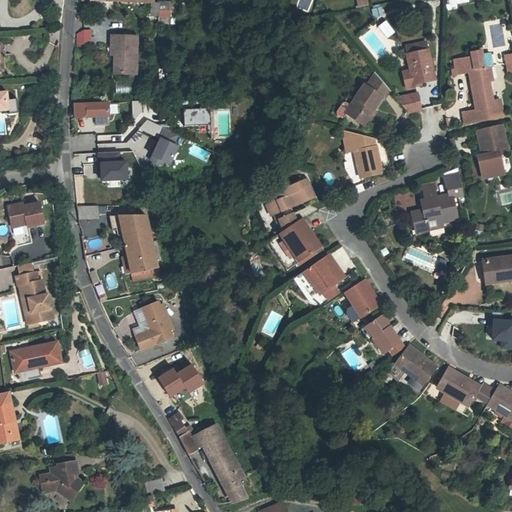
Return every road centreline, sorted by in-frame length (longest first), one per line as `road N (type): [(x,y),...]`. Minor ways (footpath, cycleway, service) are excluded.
road 1 (residential): [(74,0),(65,98),(80,272),(212,511)]
road 2 (residential): [(511,372),(469,367),(414,329),(345,225),(349,209),(420,168),(424,143)]
